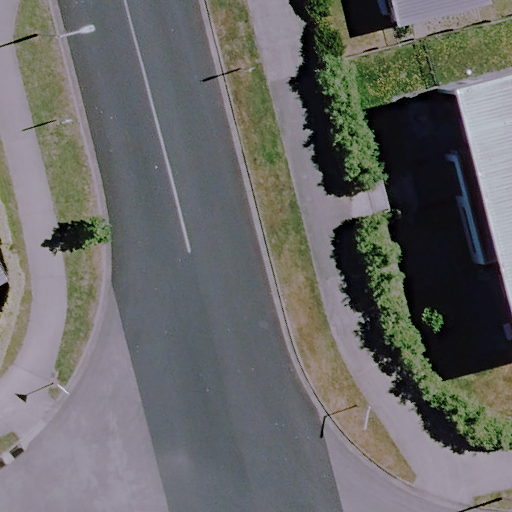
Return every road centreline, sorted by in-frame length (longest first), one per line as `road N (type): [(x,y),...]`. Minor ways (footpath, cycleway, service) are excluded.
road 1 (tertiary): [(231,459),(127,0)]
road 2 (residential): [(109,511),(231,459)]
